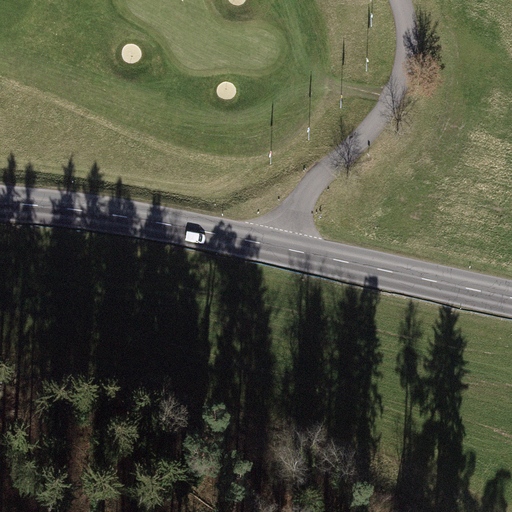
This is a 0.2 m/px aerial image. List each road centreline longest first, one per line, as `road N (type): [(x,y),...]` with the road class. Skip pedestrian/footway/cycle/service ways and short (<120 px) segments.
road 1 (unclassified): [(399,0),(415,55),(369,140),(304,205),(285,250)]
road 2 (tertiary): [(285,250),(0,206)]
road 3 (tertiary): [(511,299),(285,250)]
